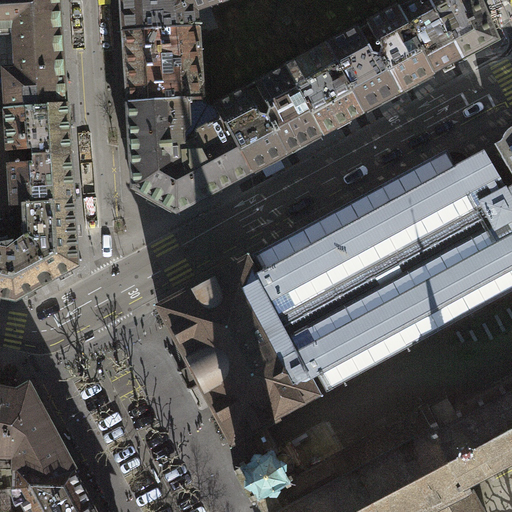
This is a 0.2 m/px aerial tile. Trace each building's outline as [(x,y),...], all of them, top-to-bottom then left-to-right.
[(61,0),(0,0),(0,111),(6,111),(16,110),(68,106),(65,59),(61,0)] [(120,0),(123,31),(197,27),(198,11),(186,10),(181,0),(120,0)] [(219,0),(181,0),(186,10),(198,11),(221,3),(219,0)] [(496,40),(477,0),(440,0),(431,5),(448,36),(451,37),(462,58),(496,40)] [(448,36),(431,5),(423,9),(419,2),(401,11),(434,72),(462,58),(451,37),(448,36)] [(379,54),(398,91),(434,72),(401,11),(398,6),(366,24),(380,48),(379,54)] [(123,31),(127,104),(191,100),(203,99),(197,27),(123,31)] [(363,111),(398,91),(379,54),(373,54),(359,28),(328,44),(363,111)] [(321,133),(363,111),(328,44),(286,67),(321,133)] [(321,133),(286,67),(255,84),(268,109),(267,115),(286,153),(321,133)] [(286,153),(267,115),(260,115),(246,88),(215,105),(222,119),(251,172),(286,153)] [(191,104),(191,100),(127,104),(130,145),(132,186),(178,211),(207,196),(235,181),(251,172),(222,119),(198,131),(198,139),(183,147),(183,132),(188,128),(188,104),(191,104)] [(31,149),(31,155),(71,153),(68,116),(68,106),(16,110),(6,111),(6,120),(7,150),(31,149)] [(511,187),(508,190),(485,151),(456,167),(447,152),(306,228),(247,260),(160,307),(196,373),(233,442),(237,440),(241,448),(248,460),(240,464),(242,467),(273,450),(276,449),(269,435),(263,424),(269,421),(319,394),(311,379),(319,375),(327,390),(511,290),(511,129),(510,130),(507,134),(505,137),(503,142),(496,146),(511,173),(511,187)] [(9,163),(10,206),(22,205),(73,200),(71,153),(31,155),(32,162),(9,163)] [(22,205),(24,236),(32,241),(53,278),(78,265),(73,200),(22,205)] [(32,241),(24,236),(14,242),(12,240),(0,242),(0,297),(15,300),(53,278),(32,241)] [(483,511),(473,492),(470,486),(490,476),(493,481),(497,479),(494,474),(511,464),(511,465),(511,392),(508,394),(503,386),(499,388),(504,397),(500,399),(500,400),(490,406),(489,405),(486,407),(482,398),(478,400),(482,409),(465,418),(460,410),(456,412),(461,422),(444,431),(442,429),(440,430),(430,408),(431,405),(427,404),(426,407),(424,408),(422,406),(419,408),(420,410),(411,415),(395,424),(386,429),(384,426),(381,428),(382,431),(367,439),(365,437),(362,439),(363,441),(348,450),(346,447),(343,449),(344,451),(329,460),(327,458),(324,460),(325,462),(310,470),(308,468),(305,470),(306,472),(297,477),(295,473),(288,477),(286,474),(292,471),(294,463),(291,457),(284,454),(277,458),(276,455),(283,451),(280,447),(276,449),(273,450),(242,467),(235,471),(237,475),(244,472),(256,494),(249,497),(252,502),(258,499),(264,511),(483,511)] [(0,388),(0,453),(17,454),(17,462),(17,467),(73,469),(69,463),(51,429),(33,396),(0,388)] [(15,489),(27,511),(96,511),(73,469),(17,467),(15,489)]
